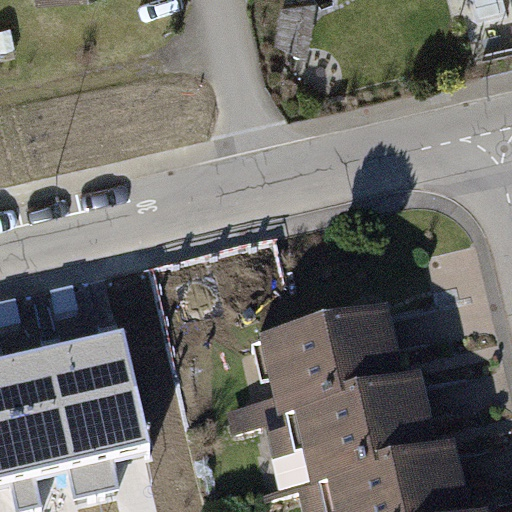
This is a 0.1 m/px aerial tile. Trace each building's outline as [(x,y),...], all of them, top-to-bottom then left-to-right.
[(414,394),(393,312),(265,343),(281,409),(235,420),(239,437),(299,422),(414,394)] [(152,459),(126,347),(68,360),(101,502),(125,496),(118,467),(152,459)] [(68,360),(10,374),(37,486),(71,478),(78,507),(101,502),(68,360)] [(10,374),(0,375),(0,494),(13,492),(17,511),(43,511),(37,486),(10,374)] [(432,389),(414,394),(299,422),(313,481),(329,477),(447,448),(432,389)] [(479,511),(463,444),(447,448),(329,477),(337,511),(479,511)]
